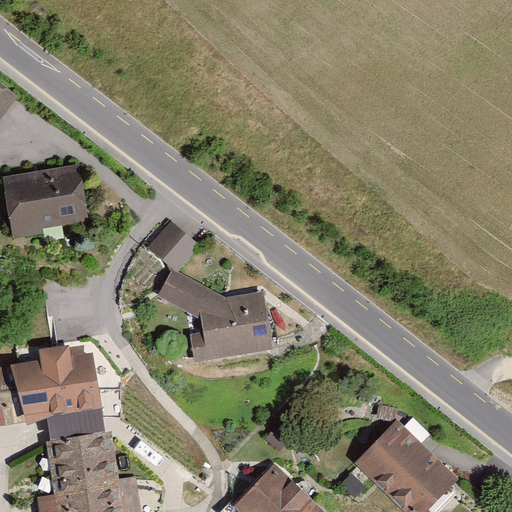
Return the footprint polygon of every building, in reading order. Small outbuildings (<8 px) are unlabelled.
[(0,117),(16,95),(0,83),(0,117)] [(82,174),(3,184),(15,236),(89,225),(82,174)] [(200,242),(171,222),(149,245),(163,257),(178,269),(200,242)] [(222,306),(169,276),(155,303),(196,324),(199,341),(185,344),(191,370),(271,358),(260,300),(222,306)] [(6,373),(0,373),(0,432),(21,430),(23,435),(43,430),(45,437),(47,447),(41,448),(49,501),(35,503),(36,511),(137,511),(132,481),(116,484),(108,438),(100,438),(99,428),(98,421),(88,359),(69,362),(68,355),(35,359),(37,368),(6,373)] [(394,511),(431,511),(456,486),(394,424),(352,470),(394,511)] [(277,425),(267,437),(280,450),(291,437),(277,425)] [(313,511),(271,472),(231,511),(313,511)]
